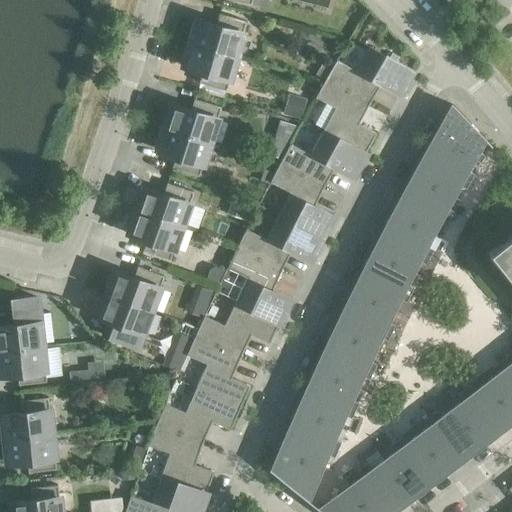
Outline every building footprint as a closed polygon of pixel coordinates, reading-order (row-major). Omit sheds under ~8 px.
[(219,14),(217,22),(216,25),(196,20),(190,43),(236,56),(246,21),(219,14)] [(236,56),(190,43),(183,65),(202,71),(199,83),(226,91),(236,56)] [(356,71),(337,60),(326,79),(369,103),(381,83),(398,93),(411,71),(369,47),(356,71)] [(321,64),(315,74),(323,78),(328,68),(322,65),(321,64)] [(369,103),(326,79),(316,97),(335,108),(322,131),(364,154),(376,133),(358,124),(369,103)] [(194,98),(191,107),(190,110),(171,104),(164,127),(210,141),(221,107),(194,98)] [(287,101),(283,113),(299,118),(303,106),(288,101),(287,101)] [(485,139),(453,105),(435,138),(473,159),(485,139)] [(210,141),(164,127),(157,149),(176,156),(172,167),(199,176),(210,141)] [(364,154),(322,131),(309,154),(290,144),(280,163),(324,186),(335,165),(353,175),(364,154)] [(473,159),(435,138),(424,157),(463,178),(473,159)] [(463,178),(424,157),(414,176),(452,197),(463,178)] [(324,186),(280,163),(270,182),(290,192),(278,216),(320,237),(331,216),(313,207),(324,186)] [(263,170),(259,181),(267,183),(271,172),(263,170)] [(452,197),(414,176),(403,195),(442,216),(452,197)] [(167,183),(164,191),(163,194),(144,188),(136,210),(181,226),(193,192),(167,183)] [(442,216),(403,195),(393,214),(432,234),(442,216)] [(237,204),(233,216),(246,221),(250,208),(237,204)] [(181,226),(136,210),(128,233),(147,239),(143,251),(169,260),(181,226)] [(432,234),(393,214),(383,233),(422,253),(432,234)] [(320,237),(278,216),(266,239),(246,229),(236,248),(281,270),(292,250),(309,259),(320,237)] [(422,253),(383,233),(373,252),(412,273),(422,253)] [(511,233),(489,252),(511,281),(511,233)] [(281,270),(236,248),(227,268),(247,277),(235,301),(279,322),(289,300),(271,292),(281,270)] [(412,273),(373,252),(363,272),(402,292),(412,273)] [(137,266),(134,275),(133,278),(114,271),(106,293),(151,310),(164,276),(137,266)] [(209,271),(206,279),(207,279),(216,282),(222,271),(214,268),(209,271)] [(402,292),(363,272),(353,291),(393,311),(402,292)] [(198,288),(194,299),(206,303),(210,293),(200,289),(198,288)] [(393,311),(353,291),(344,311),(383,330),(393,311)] [(151,310),(106,293),(97,315),(116,322),(111,336),(137,346),(151,310)] [(16,325),(0,326),(0,350),(42,346),(42,342),(54,341),(50,312),(38,314),(37,297),(13,300),(16,325)] [(279,322),(235,301),(224,325),(204,316),(195,335),(241,356),(251,335),(269,343),(279,322)] [(383,330),(344,311),(334,331),(374,349),(383,330)] [(374,349),(334,331),(325,350),(365,369),(374,349)] [(241,356),(195,335),(186,355),(206,364),(196,388),(240,407),(249,386),(231,378),(241,356)] [(42,346),(0,350),(0,374),(17,373),(17,376),(18,385),(46,382),(45,376),(62,374),(59,347),(42,349),(42,346)] [(365,369),(325,350),(316,370),(356,388),(365,369)] [(167,354),(162,366),(175,371),(177,372),(181,360),(167,354)] [(511,362),(503,369),(511,380),(511,362)] [(511,380),(503,369),(486,382),(511,415),(511,380)] [(356,388),(316,370),(307,390),(347,408),(356,388)] [(69,373),(68,374),(69,385),(81,384),(80,372),(69,373)] [(511,417),(511,415),(486,382),(469,395),(496,430),(511,417)] [(240,407),(196,388),(185,412),(165,403),(156,424),(202,443),(212,421),(230,429),(240,407)] [(347,408),(307,390),(298,410),(338,427),(347,408)] [(496,430),(469,395),(452,408),(479,443),(496,430)] [(20,401),(21,410),(21,413),(1,415),(4,439),(52,433),(48,397),(20,401)] [(479,443),(452,408),(435,422),(462,457),(479,443)] [(338,427),(298,410),(289,429),(330,447),(338,427)] [(462,457),(435,422),(418,434),(444,470),(462,457)] [(202,443),(156,424),(148,445),(169,453),(160,478),(205,494),(213,472),(194,465),(202,443)] [(330,447),(289,429),(281,449),(301,458),(321,467),(330,447)] [(56,469),(52,433),(4,439),(7,462),(27,460),(28,472),(56,469)] [(444,470),(418,434),(401,447),(427,483),(444,470)] [(427,483),(401,447),(383,460),(410,496),(427,483)] [(135,448),(129,463),(137,466),(143,451),(136,448),(135,448)] [(301,458),(281,449),(272,472),(289,486),(299,494),(307,500),(321,467),(301,458)] [(410,496),(383,460),(366,473),(392,509),(410,496)] [(121,473),(120,473),(121,481),(132,480),(131,472),(121,473)] [(387,511),(392,509),(366,473),(349,486),(362,504),(368,511),(387,511)] [(198,511),(205,494),(160,478),(151,503),(130,495),(124,511),(177,511),(178,510),(184,511),(198,511)] [(30,488),(31,497),(31,500),(11,502),(12,511),(60,511),(58,485),(30,488)] [(368,511),(362,504),(349,486),(318,509),(322,511),(368,511)]
